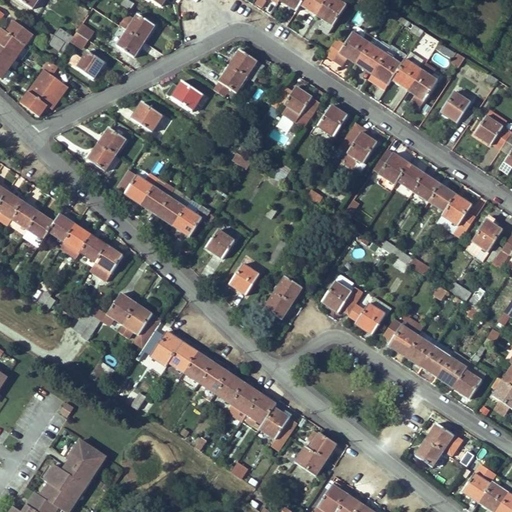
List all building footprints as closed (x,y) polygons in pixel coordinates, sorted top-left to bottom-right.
[(18,0),(32,9),(38,0),(18,0)] [(134,5),(126,0),(125,0),(122,5),(130,11),(134,5)] [(255,0),(254,4),(263,8),(266,0),(255,0)] [(300,5),(303,0),(280,0),(280,1),(288,7),(290,4),(298,9),(300,5)] [(326,0),(303,0),(300,5),(308,11),(310,8),(318,13),(326,0)] [(328,33),(346,6),(337,0),(326,0),(318,13),(326,18),(324,21),(320,28),(328,33)] [(368,9),(373,0),(362,0),(360,4),(368,9)] [(318,13),(310,8),(308,11),(316,16),(318,13)] [(326,18),(318,13),(316,16),(324,21),(326,18)] [(145,43),(155,27),(138,15),(128,31),(145,43)] [(34,36),(14,22),(6,33),(26,47),(34,36)] [(94,34),(83,26),(77,33),(80,35),(90,41),(94,34)] [(73,38),(59,29),(54,36),(65,43),(68,45),(71,41),(73,38)] [(134,59),(145,43),(128,31),(117,47),(134,59)] [(26,47),(6,33),(0,42),(0,45),(18,59),(26,47)] [(77,33),(73,38),(71,41),(84,49),(90,41),(80,35),(77,33)] [(358,62),(369,44),(353,34),(346,44),(335,60),(343,66),(347,59),(349,56),(358,62)] [(65,43),(54,36),(49,43),(60,50),(65,43)] [(335,60),(346,44),(337,38),(327,55),(335,60)] [(64,53),(68,45),(65,43),(60,50),(64,53)] [(453,53),(438,43),(435,48),(450,58),(453,53)] [(373,72),(385,54),(369,44),(358,62),(356,65),(363,70),(365,67),(373,72)] [(18,59),(0,45),(0,61),(10,69),(18,59)] [(391,80),(405,60),(407,55),(391,45),(385,54),(373,72),(371,75),(380,80),(381,77),(390,83),(391,80)] [(246,78),(257,61),(240,50),(229,66),(246,78)] [(412,52),(407,58),(419,66),(424,60),(412,52)] [(95,77),(105,64),(97,58),(88,53),(77,68),(94,80),(95,77)] [(456,68),(462,58),(455,54),(449,63),(456,68)] [(358,62),(349,56),(347,59),(356,65),(358,62)] [(409,88),(421,70),(405,60),(391,80),(399,86),(401,83),(409,88)] [(10,69),(0,61),(0,78),(2,81),(10,69)] [(236,93),(246,78),(229,66),(218,82),(236,93)] [(373,72),(365,67),(363,70),(371,75),(373,72)] [(419,109),(437,81),(421,70),(409,88),(417,93),(415,96),(410,103),(419,109)] [(65,94),(69,89),(63,84),(45,71),(29,91),(48,105),(54,109),(65,94)] [(385,91),(390,83),(381,77),(380,80),(371,75),(368,80),(385,91)] [(498,81),(489,75),(485,82),(493,87),(498,81)] [(191,111),(202,95),(182,82),(171,98),(191,111)] [(236,93),(218,82),(213,90),(230,102),(236,93)] [(409,88),(401,83),(399,86),(407,91),(409,88)] [(300,116),(311,98),(296,88),(293,92),(284,87),(272,105),(279,110),(283,104),(300,116)] [(48,105),(29,91),(20,102),(39,117),(48,105)] [(458,122),(470,104),(453,94),(441,113),(449,118),(450,116),(458,122)] [(152,133),(162,116),(142,103),(131,119),(152,133)] [(333,136),(347,116),(331,106),(318,127),(333,136)] [(276,118),(279,111),(270,107),(267,114),(276,118)] [(468,126),(477,112),(470,108),(461,121),(468,126)] [(185,110),(181,116),(193,124),(198,118),(185,110)] [(506,122),(490,112),(487,117),(502,128),(506,122)] [(493,142),(502,128),(487,117),(486,117),(474,135),(482,140),(485,137),(493,142)] [(373,136),(355,123),(352,127),(371,140),(373,136)] [(363,163),(377,143),(371,140),(352,127),(339,148),(345,152),(363,163)] [(501,150),(511,134),(502,128),(493,142),(491,144),(501,150)] [(115,155),(126,140),(109,129),(99,144),(115,155)] [(509,156),(511,150),(511,134),(501,150),(509,156)] [(493,142),(485,137),(482,140),(491,146),(491,144),(493,142)] [(115,155),(99,144),(88,160),(105,171),(115,155)] [(397,182),(409,164),(387,150),(375,169),(381,173),(379,175),(395,185),(397,182)] [(511,150),(509,156),(500,170),(508,175),(511,169),(511,150)] [(363,163),(345,152),(340,160),(357,172),(363,163)] [(251,162),(240,155),(237,153),(233,160),(247,169),(251,162)] [(281,182),(289,169),(285,166),(287,163),(284,161),(282,164),(280,163),(272,176),(273,177),(276,179),(280,181),(281,182)] [(424,174),(409,164),(397,182),(413,192),(424,174)] [(429,202),(440,184),(424,174),(413,192),(429,202)] [(156,181),(157,180),(155,178),(150,185),(137,176),(124,194),(133,200),(135,196),(143,202),(153,186),(156,181)] [(277,186),(280,181),(276,179),(273,177),(270,182),(277,186)] [(156,181),(153,186),(165,194),(168,189),(156,181)] [(444,212),(455,195),(440,184),(429,202),(444,212)] [(169,197),(172,192),(168,189),(165,194),(153,186),(143,202),(140,205),(149,211),(151,207),(159,212),(169,197)] [(321,199),(318,197),(319,195),(311,190),(306,198),(317,206),(321,199)] [(12,220),(23,202),(7,192),(0,203),(0,211),(3,214),(0,218),(0,220),(8,226),(8,225),(12,220)] [(476,217),(467,211),(471,205),(455,195),(444,212),(437,223),(453,234),(458,227),(466,232),(476,217)] [(143,202),(135,196),(133,200),(140,205),(143,202)] [(169,197),(159,212),(157,216),(165,221),(167,218),(175,223),(185,208),(169,197)] [(354,200),(346,213),(351,216),(359,204),(354,200)] [(27,230),(39,213),(23,202),(12,220),(27,230)] [(204,221),(210,212),(201,205),(195,214),(185,208),(175,223),(173,226),(182,232),(184,228),(192,234),(201,219),(204,221)] [(157,216),(159,212),(151,207),(149,211),(157,216)] [(271,218),(276,211),(271,207),(266,215),(271,218)] [(49,232),(55,223),(39,213),(27,230),(43,240),(49,232)] [(64,242),(75,225),(60,215),(55,223),(49,232),(64,242)] [(487,252),(501,230),(496,227),(499,223),(488,217),(472,242),(471,241),(466,249),(483,261),(488,253),(487,252)] [(175,223),(167,218),(165,221),(173,226),(175,223)] [(12,220),(8,225),(24,235),(27,230),(12,220)] [(80,252),(91,235),(75,225),(64,242),(71,246),(67,253),(76,259),(80,252)] [(461,239),(466,232),(458,227),(453,234),(461,239)] [(192,234),(184,228),(182,232),(190,237),(192,234)] [(313,233),(308,229),(305,234),(311,237),(314,233),(313,233)] [(224,256),(233,242),(218,231),(206,249),(213,254),(216,251),(224,256)] [(511,234),(501,249),(508,253),(511,256),(511,234)] [(95,263),(107,246),(91,235),(80,252),(95,263)] [(402,242),(394,237),(391,244),(397,248),(402,242)] [(285,250),(292,240),(289,238),(285,243),(282,241),(279,246),(285,250)] [(397,248),(391,244),(386,241),(381,248),(388,253),(393,255),(397,248)] [(71,246),(64,242),(60,248),(67,253),(71,246)] [(106,281),(123,257),(107,246),(95,263),(90,271),(106,281)] [(275,265),(285,250),(279,246),(268,261),(275,265)] [(408,266),(413,259),(397,248),(393,255),(397,258),(408,265),(408,266)] [(508,253),(501,249),(492,264),(498,268),(508,253)] [(224,256),(216,251),(213,254),(221,259),(224,256)] [(457,265),(462,255),(456,252),(451,262),(457,265)] [(408,265),(397,258),(393,265),(403,272),(408,265)] [(424,276),(429,269),(416,261),(412,268),(422,275),(424,276)] [(247,292),(259,275),(242,265),(229,284),(237,290),(239,287),(247,292)] [(292,303),(302,288),(285,277),(275,292),(292,303)] [(17,289),(22,282),(17,279),(13,286),(17,289)] [(340,309),(351,292),(335,281),(321,302),(329,307),(331,304),(340,309)] [(465,301),(470,293),(454,283),(450,290),(465,301)] [(442,300),(447,291),(439,286),(433,294),(442,300)] [(247,292),(239,287),(237,290),(245,295),(247,292)] [(473,306),(483,292),(478,288),(468,303),(473,306)] [(50,297),(51,296),(45,292),(37,304),(43,307),(50,297)] [(292,303),(275,292),(264,308),(282,319),(292,303)] [(123,326),(137,305),(121,294),(107,315),(113,318),(123,326)] [(47,312),(54,300),(50,297),(43,307),(42,309),(47,312)] [(386,315),(391,308),(374,297),(370,303),(369,302),(364,310),(357,320),(355,323),(363,329),(365,326),(373,331),(385,314),(386,315)] [(511,318),(511,316),(511,300),(503,312),(511,318)] [(340,309),(331,304),(329,307),(338,312),(340,309)] [(355,304),(348,314),(357,320),(364,310),(355,304)] [(139,336),(153,315),(137,305),(123,326),(126,327),(124,330),(132,335),(133,332),(139,336)] [(82,335),(97,312),(89,306),(74,329),(82,335)] [(87,341),(101,320),(106,314),(99,310),(97,312),(82,335),(80,336),(87,341)] [(113,318),(107,315),(106,314),(101,320),(109,325),(113,318)] [(420,332),(424,324),(405,316),(402,324),(420,332)] [(406,353),(418,336),(402,325),(388,346),(396,351),(398,348),(406,353)] [(487,338),(496,342),(500,333),(491,329),(487,338)] [(169,364),(183,343),(166,332),(150,357),(166,367),(169,364)] [(422,364),(434,346),(418,336),(406,353),(404,356),(413,362),(414,359),(422,364)] [(437,342),(434,346),(450,357),(453,353),(437,342)] [(184,373),(197,353),(183,343),(169,364),(184,373)] [(438,375),(450,357),(434,346),(422,364),(420,367),(428,372),(430,369),(438,375)] [(470,362),(453,352),(453,353),(450,357),(466,368),(469,364),(470,362)] [(199,383),(213,363),(197,353),(184,373),(199,383)] [(111,362),(103,357),(100,361),(108,366),(111,362)] [(465,370),(466,368),(450,357),(438,375),(436,377),(445,382),(446,380),(455,385),(465,370)] [(110,375),(105,371),(108,366),(100,361),(90,377),(103,386),(110,375)] [(215,394),(229,374),(213,363),(199,383),(215,394)] [(485,375),(469,364),(466,368),(465,370),(481,381),(485,375)] [(511,386),(511,365),(503,380),(511,386)] [(110,375),(114,370),(108,366),(105,371),(110,375)] [(471,396),(481,381),(465,370),(455,385),(453,388),(461,393),(463,391),(471,396)] [(0,394),(9,381),(0,374),(0,394)] [(231,404),(245,383),(229,374),(215,394),(231,404)] [(455,385),(446,380),(445,382),(453,388),(455,385)] [(511,409),(511,386),(503,380),(492,396),(511,409)] [(246,415),(260,394),(245,383),(231,404),(246,415)] [(471,396),(463,391),(461,393),(469,399),(471,396)] [(138,410),(147,397),(139,392),(130,404),(138,410)] [(273,408),(276,404),(260,394),(246,415),(262,425),(273,408)] [(231,404),(220,398),(217,403),(227,410),(231,404)] [(59,413),(68,418),(74,407),(65,402),(59,413)] [(497,402),(493,411),(504,416),(508,408),(497,402)] [(275,439),(291,414),(285,410),(283,414),(273,408),(262,425),(259,430),(275,439)] [(262,425),(246,415),(241,423),(257,433),(259,430),(262,425)] [(301,427),(306,420),(301,417),(297,424),(301,427)] [(443,451),(453,435),(436,424),(426,440),(443,451)] [(308,448),(317,436),(313,433),(304,445),(305,446),(308,448)] [(325,460),(336,444),(319,433),(308,448),(325,460)] [(21,511),(14,507),(10,511),(79,511),(115,458),(80,434),(60,464),(54,460),(40,482),(46,487),(41,495),(37,492),(23,511),(21,511)] [(200,451),(207,441),(202,438),(195,448),(200,451)] [(431,467),(443,451),(426,440),(415,456),(431,467)] [(315,476),(325,460),(308,448),(305,446),(294,462),(315,476)] [(247,471),(236,464),(231,472),(242,479),(247,471)] [(479,499),(495,476),(480,465),(462,491),(469,496),(471,494),(479,499)] [(336,511),(348,495),(339,489),(341,485),(334,481),(317,507),(324,511),(336,511)] [(508,492),(511,486),(511,483),(507,481),(501,488),(491,482),(479,499),(477,502),(486,508),(488,505),(496,510),(508,492)] [(511,511),(511,495),(508,492),(496,510),(494,511),(511,511)] [(479,499),(471,494),(469,496),(477,502),(479,499)] [(359,511),(363,506),(348,495),(336,511),(359,511)] [(375,509),(365,503),(363,506),(374,511),(375,509)]
